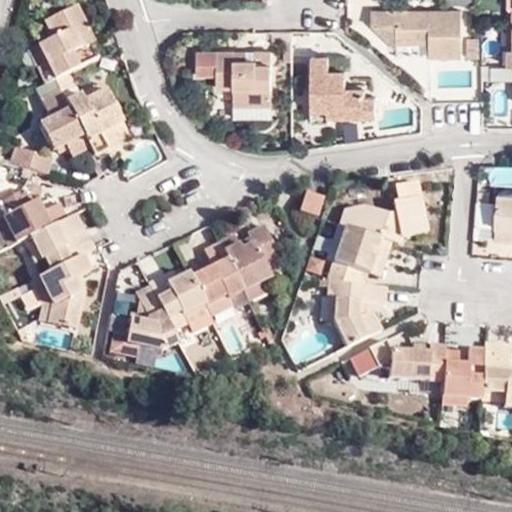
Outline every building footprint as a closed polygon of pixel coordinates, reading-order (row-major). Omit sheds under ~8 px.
[(78,77),(108,62),(98,44),(92,47),(86,36),(99,28),(90,10),(55,27),(61,40),(45,48),(56,70),(46,75),(53,90),(61,86),(78,77)] [(462,14),(374,14),(375,30),(401,30),(401,49),(429,48),(429,65),(462,65),(462,14)] [(56,70),(45,48),(34,54),(46,75),(56,70)] [(253,59),(253,56),(232,57),(233,68),(253,69),(253,59)] [(253,69),(233,68),(232,57),(214,57),(194,57),(194,80),(214,79),(214,91),(232,91),(233,113),(270,112),(270,58),(253,59),(253,69)] [(313,62),(313,109),(342,109),(343,121),(379,119),(377,97),(367,97),(366,85),(352,85),(351,75),(331,75),(330,61),(313,62)] [(98,156),(102,165),(140,145),(134,134),(117,100),(95,110),(90,100),(78,77),(61,86),(66,96),(73,109),(98,156)] [(90,100),(95,110),(117,100),(112,89),(90,100)] [(79,165),(98,156),(73,109),(66,96),(46,108),(55,127),(44,133),(57,161),(73,152),(79,165)] [(331,126),(331,121),(343,121),(342,109),(313,109),(314,127),(331,126)] [(16,155),(11,171),(50,183),(55,167),(16,155)] [(350,235),(387,244),(397,247),(409,249),(411,240),(434,234),(422,187),(402,192),(404,203),(397,206),(400,219),(394,220),(367,214),(347,219),(345,234),(350,235)] [(477,189),(476,228),(491,228),(491,189),(477,189)] [(2,229),(15,254),(33,245),(77,224),(69,209),(44,221),(31,194),(8,205),(15,221),(2,229)] [(511,226),(510,243),(511,242),(511,195),(500,194),(499,225),(511,226)] [(330,210),(310,205),(304,224),(325,230),(330,210)] [(59,276),(82,264),(89,261),(82,245),(80,239),(91,234),(84,220),(77,224),(33,245),(44,269),(54,264),(59,276)] [(499,225),(499,242),(510,243),(511,226),(499,225)] [(227,253),(247,299),(276,286),(271,273),(287,263),(273,234),(260,240),(264,250),(251,255),(244,244),(227,253)] [(336,287),(339,287),(367,289),(370,275),(379,277),(387,244),(350,235),(336,287)] [(82,245),(89,261),(101,255),(93,240),(82,245)] [(390,279),(397,247),(387,244),(379,277),(390,279)] [(247,299),(227,253),(213,260),(220,277),(199,287),(211,314),(218,328),(238,318),(234,305),(247,299)] [(89,281),(82,264),(59,276),(42,285),(52,310),(49,332),(75,337),(86,301),(79,300),(76,288),(89,281)] [(184,287),(178,277),(170,281),(176,292),(184,287)] [(189,325),(211,314),(199,287),(197,283),(184,287),(176,292),(170,281),(154,288),(155,291),(179,341),(193,333),(189,325)] [(52,310),(42,285),(33,290),(43,312),(38,329),(49,332),(52,310)] [(367,289),(339,287),(336,305),(347,308),(343,328),(352,349),(389,330),(383,314),(373,314),(374,305),(393,307),(395,290),(367,289)] [(147,355),(169,357),(183,351),(179,341),(155,291),(140,298),(147,313),(145,327),(139,326),(136,345),(135,353),(147,355)] [(347,308),(336,305),(334,305),(330,325),(343,328),(347,308)] [(230,356),(214,324),(185,338),(200,370),(230,356)] [(135,353),(136,345),(123,344),(119,363),(144,368),(147,355),(135,353)] [(390,381),(446,387),(448,353),(430,350),(429,360),(412,358),(393,357),(387,345),(369,354),(379,372),(390,373),(390,381)] [(505,406),(505,410),(511,410),(511,373),(510,373),(511,348),(487,346),(486,353),(484,392),(505,395),(504,406),(505,406)] [(429,360),(430,350),(413,348),(412,358),(429,360)] [(445,399),(466,402),(484,404),(484,392),(486,353),(472,353),(471,372),(460,371),(461,355),(448,353),(446,387),(445,399)] [(484,392),(484,404),(504,406),(505,395),(484,392)] [(465,411),(466,402),(445,399),(444,410),(465,411)]
